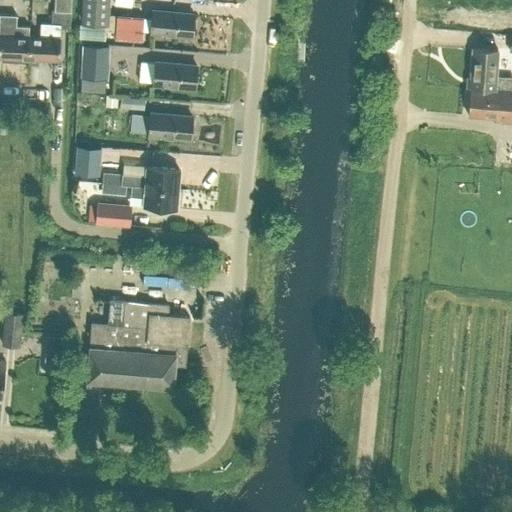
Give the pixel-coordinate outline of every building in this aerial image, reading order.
[(28,34),(27,57),(58,58),(60,27),(68,27),(69,10),(70,10),(70,0),(54,0),(54,9),(52,9),(52,26),(46,25),(46,35),(28,34)] [(81,0),(81,23),(109,24),(110,7),(155,9),(154,0),(81,0)] [(152,9),(150,31),(192,34),(193,13),(152,9)] [(0,55),(27,57),(28,34),(29,25),(16,24),(16,14),(0,12),(0,55)] [(82,43),(81,76),(105,77),(107,44),(82,43)] [(511,77),(496,77),(498,49),(472,48),(469,91),(495,92),(495,88),(511,89),(511,77)] [(133,81),(144,81),(145,58),(133,58),(133,81)] [(194,86),(196,65),(154,61),(152,82),(194,86)] [(511,89),(495,88),(495,92),(469,91),(467,115),(495,117),(495,121),(511,122),(511,89)] [(123,93),(122,115),(143,116),(145,95),(123,93)] [(190,137),(192,115),(150,112),(148,133),(190,137)] [(71,173),(91,175),(93,146),(73,144),(71,173)] [(178,167),(146,165),(146,174),(132,173),(131,184),(177,187),(178,167)] [(97,171),(96,181),(125,184),(126,174),(97,171)] [(124,193),(125,184),(96,181),(95,191),(124,193)] [(130,196),(144,197),(143,205),(175,207),(177,187),(131,184),(130,196)] [(96,221),(128,224),(129,203),(98,200),(96,221)] [(106,259),(106,234),(22,234),(22,259),(106,259)] [(177,261),(176,274),(192,276),(193,263),(177,261)] [(110,298),(108,322),(91,321),(86,377),(172,385),(174,362),(184,363),(186,343),(189,315),(167,313),(167,303),(110,298)] [(19,345),(22,312),(5,311),(2,343),(19,345)] [(60,333),(43,338),(47,352),(63,347),(60,333)]
